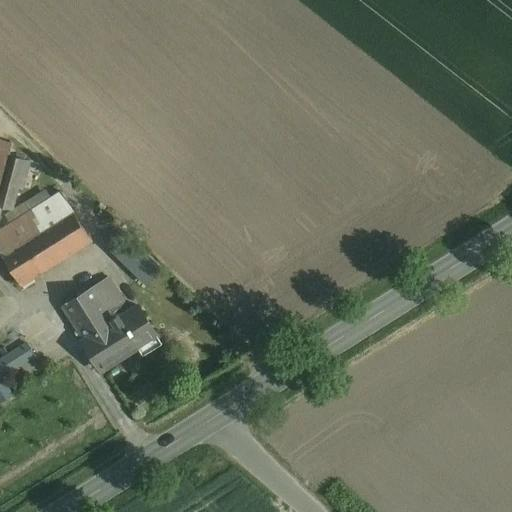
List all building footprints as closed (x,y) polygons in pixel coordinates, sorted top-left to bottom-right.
[(0,183),(7,157),(11,143),(0,140),(0,183)] [(31,164),(7,157),(0,183),(0,206),(14,210),(19,189),(24,189),(31,164)] [(0,250),(2,254),(73,209),(63,192),(0,231),(0,250)] [(73,209),(2,254),(22,285),(93,240),(73,209)] [(129,236),(112,253),(137,278),(155,260),(129,236)] [(109,278),(94,287),(111,314),(125,304),(109,278)] [(111,314),(94,287),(63,307),(84,340),(85,340),(115,321),(111,314)] [(122,317),(140,346),(139,347),(142,351),(144,355),(162,344),(139,306),(130,312),(125,304),(111,314),(115,321),(122,317)] [(84,340),(83,340),(102,371),(139,347),(140,346),(122,317),(115,321),(85,340),(84,340)] [(12,396),(7,388),(0,377),(0,375),(35,354),(29,344),(7,357),(0,362),(0,400),(2,403),(12,396)] [(35,354),(0,375),(0,377),(7,388),(42,365),(35,354)]
